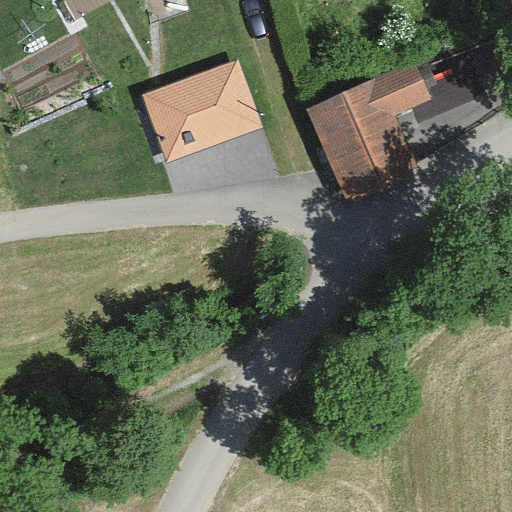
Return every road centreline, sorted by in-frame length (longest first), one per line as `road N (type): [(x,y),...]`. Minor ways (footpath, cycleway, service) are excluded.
road 1 (residential): [(384,226),(247,207),(0,228)]
road 2 (residential): [(384,226),(229,430),(188,511)]
road 3 (residential): [(511,150),(384,226)]
